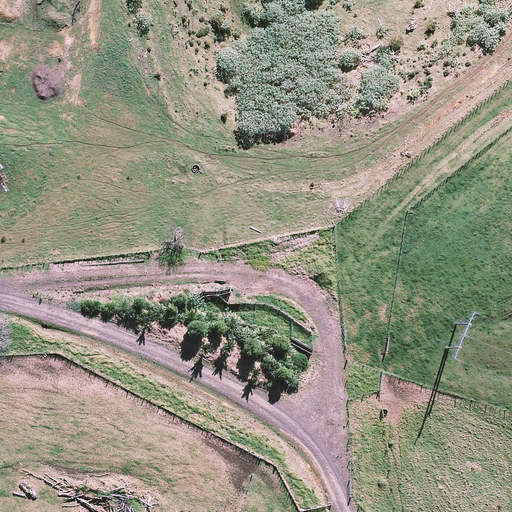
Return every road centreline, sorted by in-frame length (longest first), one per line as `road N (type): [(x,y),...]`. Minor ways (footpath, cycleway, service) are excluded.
road 1 (track): [(349,511),(333,439),(339,336),(312,291),(231,270),(0,287)]
road 2 (track): [(511,110),(289,283)]
